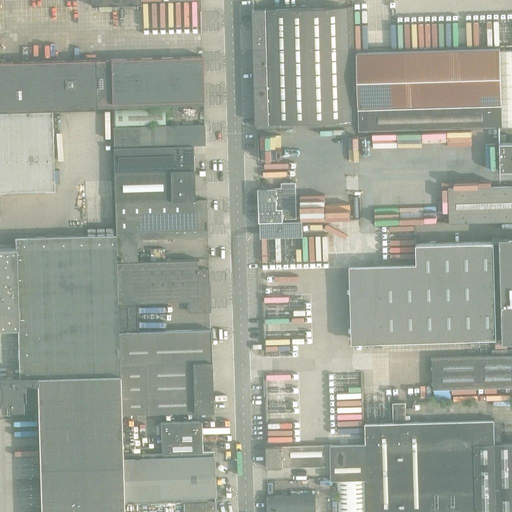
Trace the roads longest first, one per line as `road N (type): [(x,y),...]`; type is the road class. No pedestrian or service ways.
road 1 (unclassified): [(247,511),(231,0)]
road 2 (unknown): [(83,0),(88,33),(233,36)]
